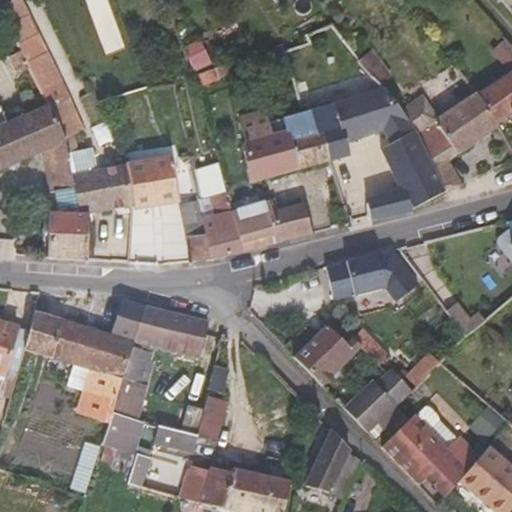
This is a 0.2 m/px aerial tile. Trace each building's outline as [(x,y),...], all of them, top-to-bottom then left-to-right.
[(19,5),(4,12),(8,21),(23,14),(19,5)] [(23,14),(8,21),(27,60),(42,53),(23,14)] [(282,45),(284,52),(306,45),(308,48),(326,41),(324,30),(284,44),(282,45)] [(207,52),(198,33),(184,41),(193,59),(207,52)] [(284,52),(297,98),(319,93),(308,48),(306,45),(284,52)] [(269,49),(215,69),(197,75),(200,86),(273,59),(269,49)] [(501,82),(478,99),(481,102),(498,130),(511,119),(511,50),(490,70),(501,82)] [(210,58),(207,52),(193,59),(195,64),(210,58)] [(371,223),(422,211),(446,196),(431,166),(422,149),(409,126),(401,113),(386,90),(383,90),(359,58),(351,65),(363,97),(308,115),(313,136),(319,135),(329,165),(350,160),(347,147),(383,135),(390,149),(380,153),(390,174),(400,194),(386,198),(371,204),(368,210),(371,223)] [(173,83),(147,88),(150,102),(176,97),(173,83)] [(251,186),(329,165),(319,135),(313,136),(308,115),(284,123),(286,135),(273,138),(267,117),(251,121),(244,95),(231,98),(243,146),(242,149),(251,186)] [(65,99),(50,106),(50,108),(65,138),(80,130),(65,99)] [(441,126),(423,105),(401,113),(409,126),(422,149),(431,166),(454,153),(458,160),(498,130),(481,102),(478,99),(441,126)] [(50,108),(0,127),(0,167),(46,148),(66,140),(65,138),(50,108)] [(226,139),(214,142),(217,153),(220,163),(229,197),(240,194),(226,139)] [(66,140),(46,148),(50,191),(55,190),(71,189),(70,176),(71,170),(68,149),(66,140)] [(89,213),(133,207),(126,166),(93,169),(92,148),(68,149),(71,170),(70,176),(71,189),(71,214),(89,216),(89,213)] [(450,204),(472,199),(465,186),(451,169),(460,163),(458,160),(454,153),(431,166),(446,196),(450,204)] [(133,207),(133,208),(178,202),(174,177),(170,160),(129,167),(126,166),(133,207)] [(211,261),(243,254),(234,220),(229,197),(220,163),(192,169),(199,199),(204,228),(210,262),(211,261)] [(378,182),(386,198),(400,194),(390,174),(378,182)] [(47,257),(88,261),(89,216),(71,214),(71,189),(55,190),(55,212),(50,212),(47,257)] [(243,254),(312,236),(305,207),(273,217),(271,206),(234,220),(243,254)] [(511,223),(503,225),(511,234),(501,243),(500,250),(511,262),(511,223)] [(192,263),(210,262),(204,228),(193,230),(195,237),(187,239),(192,263)] [(391,253),(377,257),(379,265),(398,261),(391,253)] [(379,265),(377,257),(325,269),(334,303),(385,290),(399,304),(419,287),(398,261),(379,265)] [(35,312),(24,351),(89,371),(84,391),(115,402),(145,307),(127,303),(123,303),(113,336),(35,312)] [(461,305),(450,314),(471,339),(489,324),(482,316),(475,322),(461,305)] [(115,402),(112,412),(133,417),(153,347),(199,358),(207,330),(208,322),(145,307),(115,402)] [(350,346),(356,340),(357,338),(339,316),(330,325),(350,346)] [(0,317),(0,367),(5,369),(17,328),(2,324),(3,318),(0,317)] [(324,386),(364,348),(357,341),(356,340),(350,346),(330,325),(317,337),(295,357),(324,386)] [(212,387),(222,390),(229,368),(218,365),(212,387)] [(402,401),(414,389),(394,370),(389,374),(378,387),(373,382),(346,408),(376,439),(386,431),(379,423),(402,401)] [(206,409),(205,414),(221,418),(226,401),(209,397),(206,409)] [(379,423),(386,431),(393,438),(416,415),(402,401),(379,423)] [(187,404),(182,429),(200,434),(205,414),(206,409),(187,404)] [(427,406),(417,416),(427,427),(438,417),(438,413),(431,406),(427,406)] [(205,414),(200,434),(199,437),(216,441),(221,418),(205,414)] [(428,477),(447,497),(467,474),(481,457),(463,438),(461,436),(459,438),(438,417),(427,427),(417,416),(416,415),(393,438),(384,447),(415,479),(423,472),(428,477)] [(182,429),(159,423),(155,441),(212,455),(216,441),(199,437),(200,434),(182,429)] [(309,484),(349,487),(361,463),(347,455),(348,449),(330,431),(309,484)] [(481,457),(467,474),(511,511),(511,510),(511,454),(496,440),(481,457)] [(129,486),(147,490),(155,461),(137,457),(129,486)] [(241,511),(284,511),(292,484),(293,481),(233,467),(232,471),(210,467),(210,470),(192,466),(192,469),(187,468),(180,498),(241,511)] [(415,479),(419,483),(428,477),(423,472),(415,479)]
